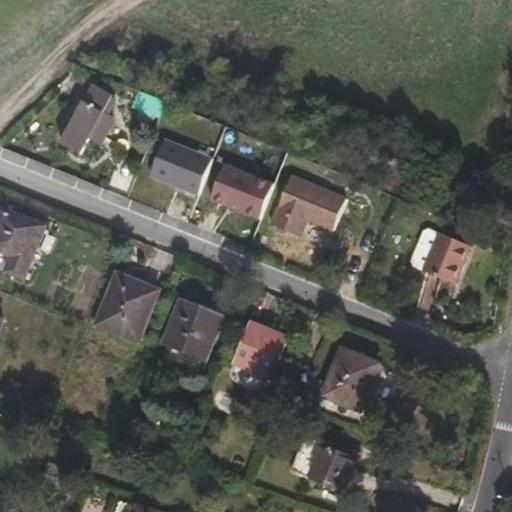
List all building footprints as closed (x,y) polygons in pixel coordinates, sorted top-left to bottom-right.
[(97,138),(99,135),(108,116),(76,103),(58,147),(77,155),(86,134),(97,138)] [(340,230),(352,200),(296,176),(276,224),(304,237),(312,218),(340,230)] [(1,213),(0,215),(0,269),(24,279),(44,231),(1,213)] [(457,284),(472,245),(433,229),(427,232),(414,260),(417,267),(428,271),(428,272),(457,284)] [(139,344),(156,302),(159,294),(119,277),(99,327),(139,344)] [(207,362),(224,320),(183,303),(166,345),(207,362)] [(293,354),(287,351),(291,340),(251,323),(234,365),(275,381),(281,365),(287,368),(293,354)] [(361,413),(380,367),(345,353),(326,399),(361,413)] [(341,505),(344,496),(359,461),(326,447),(312,482),(324,488),(321,497),(341,505)] [(67,511),(75,485),(43,474),(39,487),(58,493),(54,507),(67,511)]
